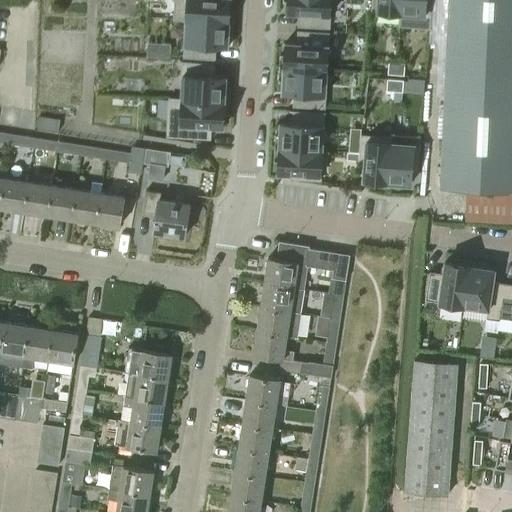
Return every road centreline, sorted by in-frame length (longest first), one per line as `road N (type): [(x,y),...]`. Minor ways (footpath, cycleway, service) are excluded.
road 1 (residential): [(182,511),(218,282)]
road 2 (unclassified): [(218,282),(0,249)]
road 3 (residential): [(236,210),(247,172),(255,0)]
road 4 (unclassified): [(236,210),(404,232)]
